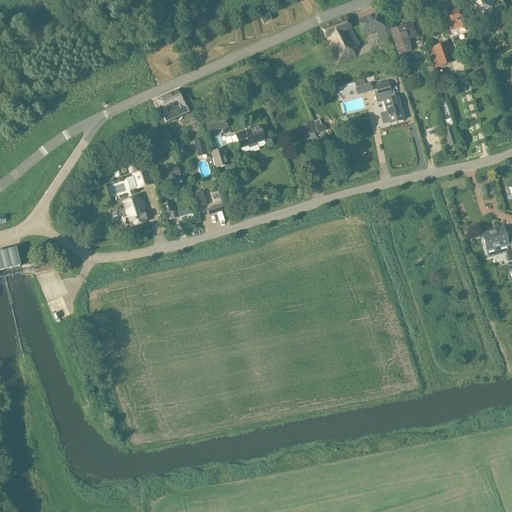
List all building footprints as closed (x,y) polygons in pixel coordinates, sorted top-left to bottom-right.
[(494,3),(492,0),(464,0),(475,20),(493,13),(492,9),(494,3)] [(455,30),(453,25),(463,21),(458,8),(449,11),(443,13),(448,27),(450,32),(455,30)] [(358,19),(364,34),(384,26),(378,11),(358,19)] [(269,13),(260,17),(264,24),(272,20),(269,13)] [(358,46),(351,28),(351,26),(347,17),(346,17),(321,28),(321,29),(325,38),(337,65),(356,58),(352,48),(358,46)] [(396,50),(397,50),(398,54),(401,55),(410,52),(411,50),(409,46),(410,46),(408,41),(416,38),(412,24),(389,32),(396,50)] [(497,29),(500,34),(510,30),(507,24),(497,29)] [(174,34),(178,44),(195,37),(190,28),(174,34)] [(445,43),(432,47),(439,68),(452,63),(445,43)] [(179,69),(200,60),(197,53),(176,62),(179,69)] [(363,80),(354,82),(357,95),(366,93),(363,80)] [(392,88),(389,89),(387,82),(375,85),(377,92),(374,93),(377,104),(383,102),(386,113),(380,114),(383,124),(389,122),(389,124),(404,121),(397,98),(395,98),(392,88)] [(333,95),(350,92),(349,87),(332,90),(333,95)] [(153,103),(159,118),(161,117),(165,126),(191,113),(186,105),(184,106),(177,90),(153,103)] [(435,105),(443,130),(441,131),(447,148),(459,144),(453,127),(444,101),(435,105)] [(204,123),(208,134),(228,128),(224,117),(204,123)] [(317,131),(322,131),(321,121),(301,123),(303,142),(318,140),(317,131)] [(265,141),(260,126),(235,135),(240,149),(248,146),(249,149),(257,146),(257,144),(265,141)] [(200,156),(208,154),(203,139),(196,141),(200,156)] [(223,148),(210,152),(215,169),(229,165),(223,148)] [(173,159),(156,166),(159,175),(162,183),(167,181),(169,186),(172,192),(179,189),(176,183),(175,179),(180,177),(177,168),(173,159)] [(154,184),(149,169),(138,172),(135,163),(127,165),(130,174),(131,177),(133,176),(137,189),(154,184)] [(211,190),(211,199),(220,199),(221,190),(211,190)] [(207,205),(202,192),(195,194),(199,207),(207,205)] [(124,203),(128,217),(122,218),(126,228),(131,227),(132,227),(147,223),(142,210),(145,209),(142,202),(140,203),(139,198),(124,203)] [(169,220),(176,218),(170,202),(164,204),(169,220)] [(226,209),(225,204),(208,210),(209,214),(226,209)] [(180,221),(192,217),(190,209),(177,213),(180,221)] [(504,228),(481,234),(488,257),(505,252),(508,262),(511,260),(511,250),(511,247),(510,244),(508,244),(504,228)] [(19,267),(15,249),(3,252),(0,252),(0,271),(6,270),(19,267)]
